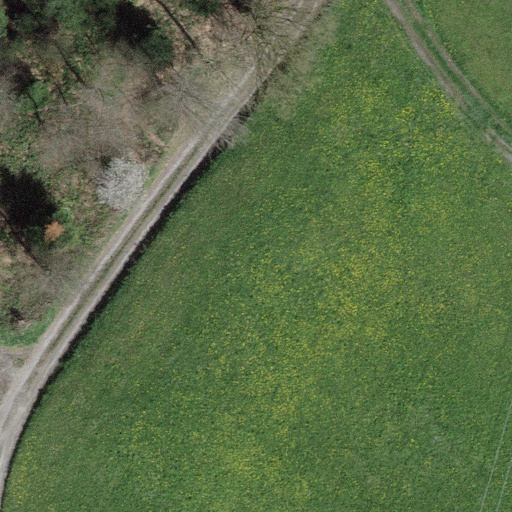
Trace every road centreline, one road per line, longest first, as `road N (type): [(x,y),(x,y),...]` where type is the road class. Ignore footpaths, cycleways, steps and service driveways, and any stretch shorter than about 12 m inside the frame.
road 1 (track): [(0,446),(24,390),(81,301),(303,0)]
road 2 (track): [(511,150),(475,115),(394,0)]
